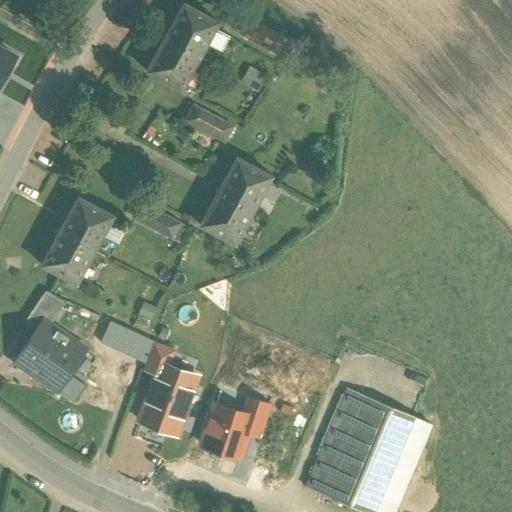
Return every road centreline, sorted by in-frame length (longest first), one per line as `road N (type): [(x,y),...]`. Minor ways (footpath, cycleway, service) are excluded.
road 1 (unclassified): [(117,0),(0,206)]
road 2 (secondary): [(0,439),(126,511)]
